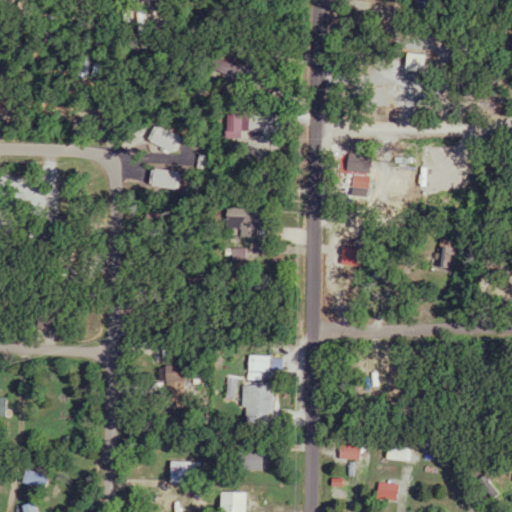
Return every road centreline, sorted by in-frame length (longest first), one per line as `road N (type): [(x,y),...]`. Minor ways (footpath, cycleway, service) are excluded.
road 1 (residential): [(312,511),(311,125),(320,0)]
road 2 (residential): [(147,511),(152,149)]
road 3 (residential): [(311,125),(470,129),(511,122)]
road 4 (residential): [(313,332),(511,331)]
road 5 (residential): [(153,333),(0,329)]
road 6 (residential): [(152,149),(0,144)]
